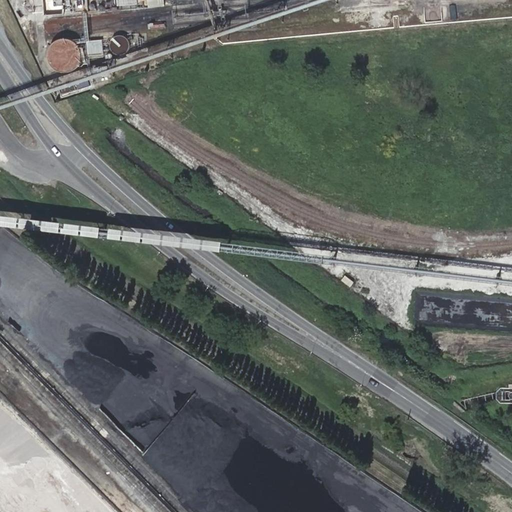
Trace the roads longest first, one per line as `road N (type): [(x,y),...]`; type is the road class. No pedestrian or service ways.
road 1 (secondary): [(383,383),(151,211),(56,119),(0,43)]
road 2 (secondary): [(0,68),(51,147),(108,201),(207,280),(383,383)]
road 3 (secondary): [(511,474),(383,383)]
